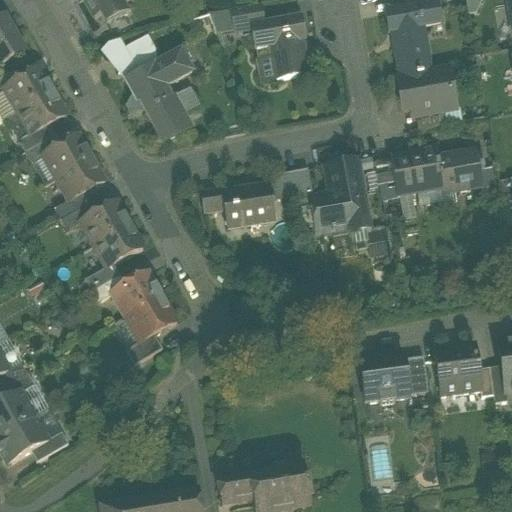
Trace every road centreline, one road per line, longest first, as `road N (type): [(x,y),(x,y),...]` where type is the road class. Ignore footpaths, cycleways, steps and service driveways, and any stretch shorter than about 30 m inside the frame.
road 1 (residential): [(140,189),(220,156),(363,127),(338,20)]
road 2 (residential): [(34,0),(140,189)]
road 3 (residential): [(140,189),(227,340)]
road 4 (residential): [(344,341),(511,310)]
